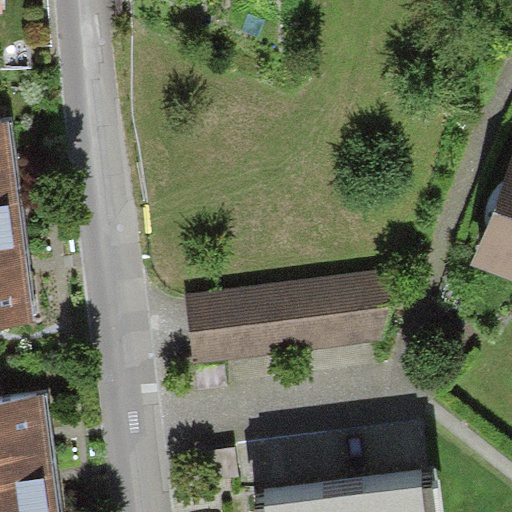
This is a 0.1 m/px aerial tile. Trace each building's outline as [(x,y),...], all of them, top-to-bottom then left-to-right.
[(12,112),(0,113),(0,314),(38,309),(32,265),(23,201),(18,161),(12,112)] [(511,163),(473,268),(511,282),(511,163)] [(185,290),(194,357),(382,333),(402,264),(185,290)] [(40,384),(0,388),(0,511),(56,511),(51,475),(46,435),(40,384)] [(265,511),(428,511),(422,462),(262,482),(265,511)]
